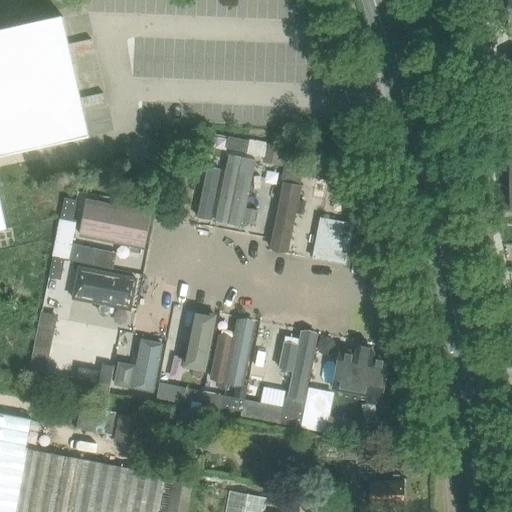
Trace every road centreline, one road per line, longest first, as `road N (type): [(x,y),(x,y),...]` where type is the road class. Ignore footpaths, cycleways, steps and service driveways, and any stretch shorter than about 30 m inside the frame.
road 1 (residential): [(160,253),(349,292),(443,260)]
road 2 (tertiary): [(443,260),(373,0)]
road 3 (tertiary): [(474,511),(464,384)]
road 4 (tertiary): [(464,384),(443,260)]
